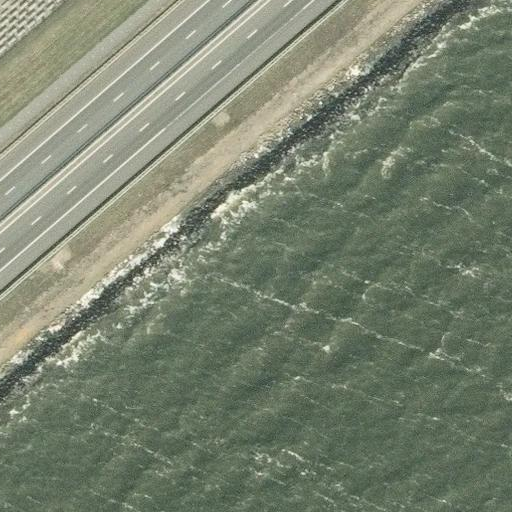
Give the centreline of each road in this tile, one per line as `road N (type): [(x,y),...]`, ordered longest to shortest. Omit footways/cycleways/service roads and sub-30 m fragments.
road 1 (motorway): [(0,254),(294,0)]
road 2 (motorway): [(227,0),(0,196)]
